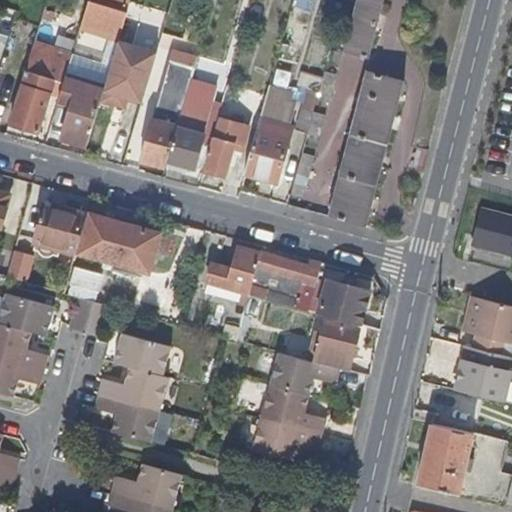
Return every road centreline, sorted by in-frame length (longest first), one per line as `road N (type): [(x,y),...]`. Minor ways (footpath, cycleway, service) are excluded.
road 1 (residential): [(413,265),(0,151)]
road 2 (residential): [(482,0),(413,265)]
road 3 (residential): [(413,265),(357,511)]
